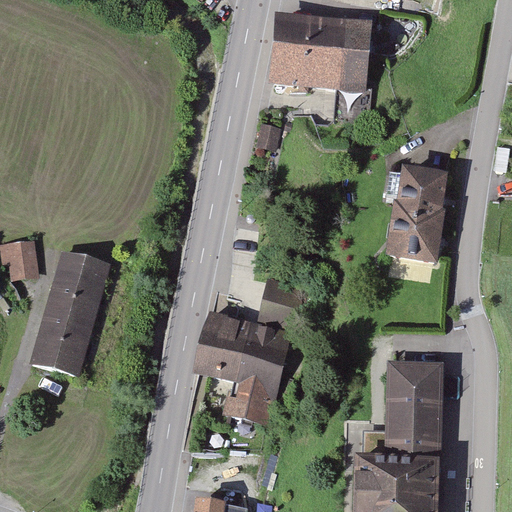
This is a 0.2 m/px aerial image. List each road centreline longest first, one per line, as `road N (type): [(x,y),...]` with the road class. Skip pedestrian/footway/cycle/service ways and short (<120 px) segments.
road 1 (secondary): [(254,0),(156,511)]
road 2 (residential): [(511,0),(466,281),(487,376),(483,511)]
